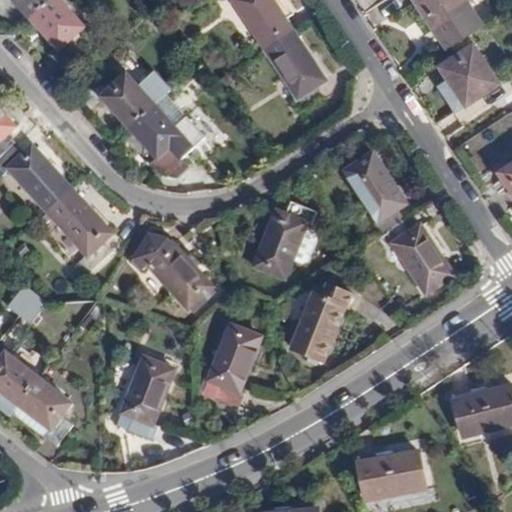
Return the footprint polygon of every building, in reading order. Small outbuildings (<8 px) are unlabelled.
[(12,0),(31,20),(53,0),(12,0)] [(84,29),(57,0),(53,0),(31,20),(58,52),(52,58),(60,67),(78,50),(71,41),(84,29)] [(271,0),(235,0),(233,2),(265,51),(293,33),(271,0)] [(465,0),(413,0),(446,51),(483,27),(465,0)] [(325,83),(293,33),(265,51),(298,102),(315,90),(325,83)] [(476,45),(442,67),(467,107),(500,84),(476,45)] [(118,67),(86,94),(95,106),(103,100),(130,130),(154,108),(167,97),(171,93),(154,74),(137,89),(118,67)] [(315,90),(298,102),(295,104),(301,114),(322,100),(315,90)] [(174,131),(154,108),(130,130),(157,161),(170,152),(181,163),(205,141),(187,120),(174,131)] [(14,128),(0,112),(0,160),(16,145),(8,133),(14,128)] [(22,154),(16,145),(0,160),(0,165),(6,172),(10,169),(47,212),(71,190),(33,146),(22,154)] [(181,163),(170,152),(157,161),(151,166),(161,179),(175,183),(188,171),(181,163)] [(348,175),(380,225),(397,213),(405,208),(373,158),(348,175)] [(511,168),(500,176),(511,195),(511,168)] [(110,234),(71,190),(47,212),(85,255),(82,259),(92,267),(110,251),(101,240),(110,234)] [(318,212),(295,204),(291,214),(274,210),(253,266),(285,280),(307,224),(312,226),(318,212)] [(382,237),(403,223),(397,213),(380,225),(376,227),(382,237)] [(393,245),(410,234),(403,223),(382,237),(389,248),(393,245)] [(410,234),(393,245),(426,296),(451,279),(419,229),(410,234)] [(159,251),(152,243),(133,259),(142,268),(148,266),(188,310),(212,288),(170,244),(159,251)] [(25,287),(8,309),(19,318),(36,297),(25,287)] [(314,297),(291,352),(321,364),(344,310),(349,312),(354,300),(331,290),(325,302),(314,297)] [(45,305),(36,297),(19,318),(29,326),(45,305)] [(259,339),(228,326),(205,384),(237,396),(259,339)] [(5,355),(0,361),(0,412),(7,418),(12,413),(38,380),(5,355)] [(142,360),(119,415),(131,419),(127,429),(152,440),(155,428),(151,426),(173,371),(142,360)] [(70,405),(38,380),(12,413),(44,438),(59,419),(70,405)] [(237,396),(205,384),(201,394),(238,409),(242,398),(237,396)] [(511,395),(457,406),(463,441),(511,431),(511,395)] [(69,426),(59,419),(44,438),(54,446),(69,426)] [(415,453),(357,465),(364,500),(422,488),(415,453)]
